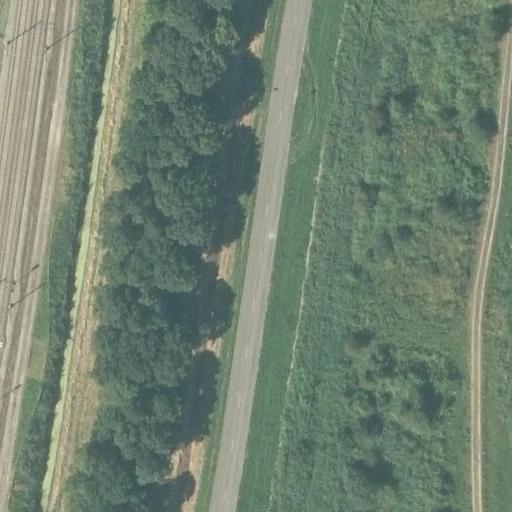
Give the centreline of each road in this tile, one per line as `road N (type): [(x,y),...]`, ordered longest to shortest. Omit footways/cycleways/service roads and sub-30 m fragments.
road 1 (tertiary): [(222,511),(296,0)]
road 2 (track): [(0,487),(73,0)]
